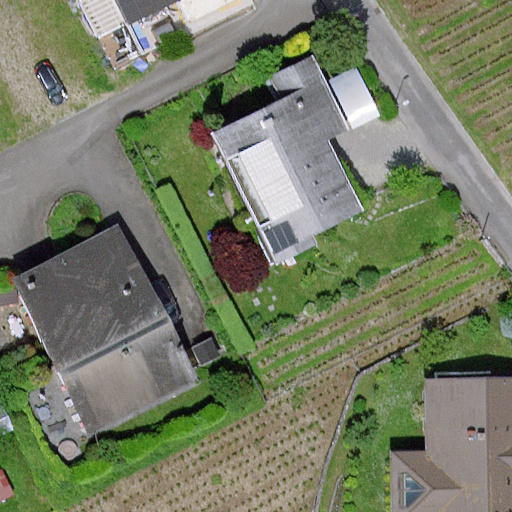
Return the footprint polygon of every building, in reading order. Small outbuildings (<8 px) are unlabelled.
[(123,0),(130,13),(156,0),(123,0)] [(228,135),(282,244),(358,207),(340,171),(324,137),(345,127),(313,63),(277,81),(289,106),(228,135)] [(340,116),(368,108),(355,66),(326,75),(340,116)] [(17,282),(93,427),(191,376),(115,231),(17,282)] [(511,511),(511,382),(437,383),(437,452),(395,454),(397,511),(511,511)]
